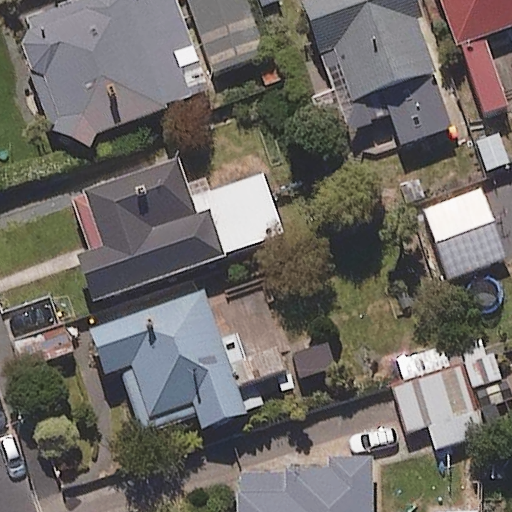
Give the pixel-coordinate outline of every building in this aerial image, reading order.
[(265,63),(244,0),(135,0),(19,39),(60,159),(212,107),(204,84),(265,63)] [(324,144),(391,121),(405,162),(459,145),(445,103),(410,0),(328,0),(330,6),(300,16),(328,102),(312,107),(324,144)] [(511,0),(437,0),(482,125),(509,115),(485,47),(511,37),(511,0)] [(192,210),(178,172),(73,210),(91,259),(75,264),(93,315),(284,246),(262,185),(192,210)] [(507,265),(479,191),(422,212),(449,286),(507,265)] [(219,349),(202,302),(88,342),(106,392),(123,385),(143,440),(196,422),(204,444),(250,427),(245,412),(291,396),(278,358),(246,369),(236,343),(219,349)] [(482,443),(473,408),(504,400),(487,338),(449,348),(457,376),(395,392),(407,438),(429,432),(435,455),(482,443)] [(330,462),(330,480),(238,481),(238,511),(373,511),(373,479),(373,462),(330,462)]
